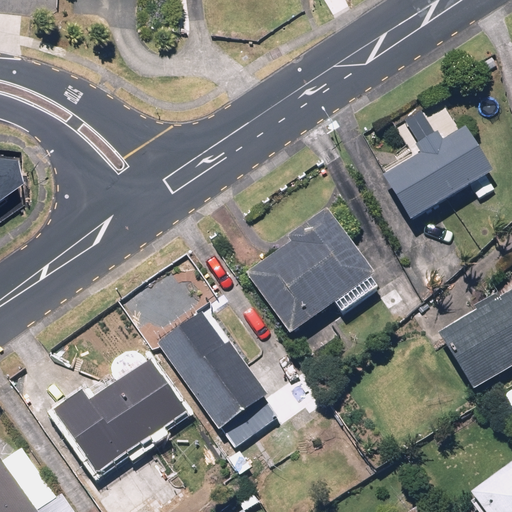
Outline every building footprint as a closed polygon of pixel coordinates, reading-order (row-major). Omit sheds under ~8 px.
[(413,160),(373,185),(403,232),(468,191),(474,202),(494,190),(458,134),(437,147),(431,138),(408,152),(413,160)] [(281,252),(241,279),(283,341),(328,310),(335,319),(374,293),(319,212),(274,242),(281,252)] [(511,291),(495,304),(490,297),(466,314),(469,318),(429,346),(464,398),(511,369),(511,291)] [(195,316),(148,348),(209,438),(264,401),(225,344),(218,349),(195,316)] [(74,398),(43,421),(91,485),(180,419),(138,362),(79,406),(74,398)] [(64,497),(28,450),(12,463),(8,458),(0,464),(0,511),(45,511),(64,497)] [(237,450),(221,462),(236,481),(252,469),(237,450)] [(511,511),(511,463),(459,504),(465,511),(511,511)] [(109,491),(94,503),(101,511),(121,511),(124,511),(109,491)] [(147,511),(141,502),(126,511),(147,511)]
